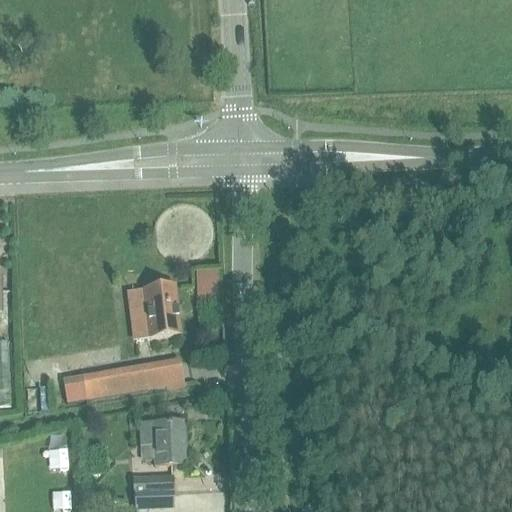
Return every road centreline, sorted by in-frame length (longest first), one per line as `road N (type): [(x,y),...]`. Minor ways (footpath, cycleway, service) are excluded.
road 1 (unclassified): [(254,511),(242,175)]
road 2 (track): [(293,186),(277,217),(291,511)]
road 3 (secondary): [(241,149),(24,173)]
road 4 (secondary): [(24,173),(242,175)]
road 5 (secondary): [(440,158),(241,149)]
road 6 (secondary): [(242,175),(440,158)]
road 7 (tertiary): [(241,149),(235,0)]
